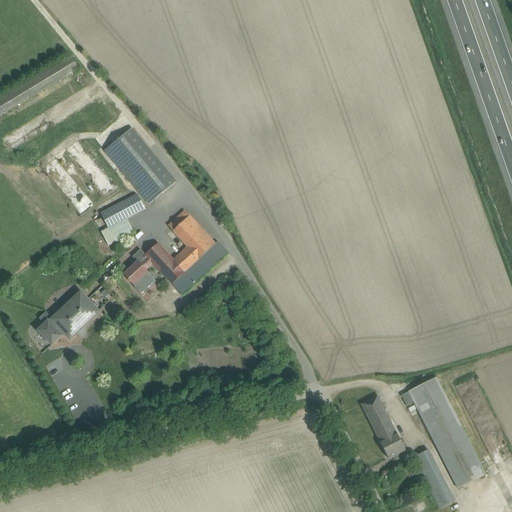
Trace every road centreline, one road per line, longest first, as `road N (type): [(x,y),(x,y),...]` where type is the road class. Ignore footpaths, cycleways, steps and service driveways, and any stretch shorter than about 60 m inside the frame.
road 1 (unclassified): [(383,511),(326,400),(307,393),(0,477)]
road 2 (track): [(157,152),(34,0)]
road 3 (motorway): [(454,0),(511,160)]
